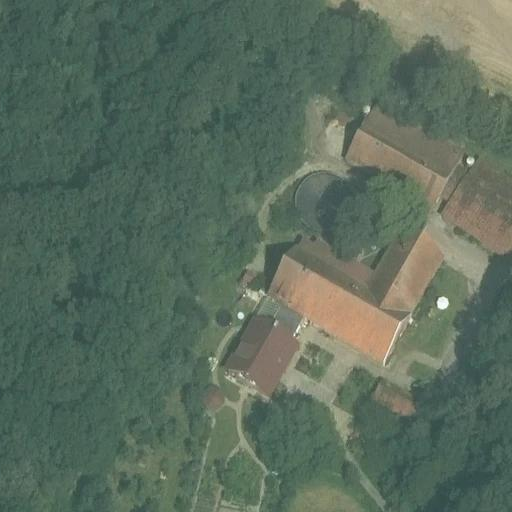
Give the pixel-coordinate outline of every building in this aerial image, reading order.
[(385,107),(354,161),(443,211),(449,201),(467,169),(474,157),(385,107)] [(511,178),(491,165),(482,177),(467,169),(449,201),(461,208),(453,220),(511,259),(511,178)] [(303,206),(305,220),(339,214),(334,185),(319,188),(307,190),(310,205),(303,206)] [(273,300),(290,309),(309,321),(393,368),(459,252),(418,229),(380,296),(301,252),(273,300)] [(262,320),(230,374),(277,402),(308,349),(296,342),(309,321),(290,309),(278,330),(262,320)] [(216,511),(256,511),(258,503),(219,498),(216,511)]
